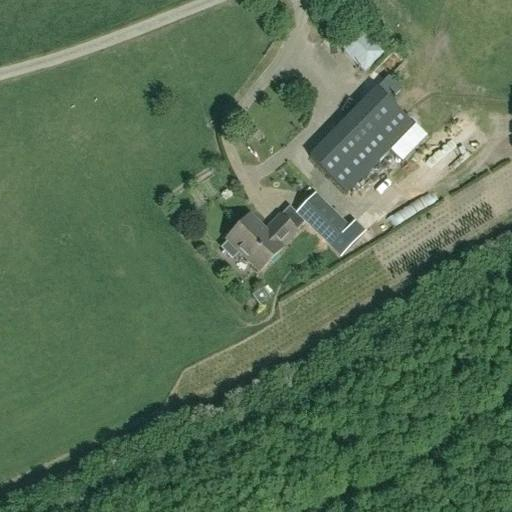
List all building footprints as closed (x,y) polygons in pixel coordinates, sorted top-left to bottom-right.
[(382,55),(357,30),(338,50),(363,74),(382,55)] [(414,127),(405,118),(390,103),(402,92),(386,76),(308,156),(347,195),(390,151),(414,127)] [(414,127),(390,151),(402,163),(426,138),(414,127)] [(295,215),(330,249),(350,228),(315,194),(295,215)] [(259,273),(281,250),(280,248),(295,233),(279,217),(264,233),(248,218),(226,241),(259,273)] [(356,257),(382,238),(376,229),(350,248),(356,257)]
